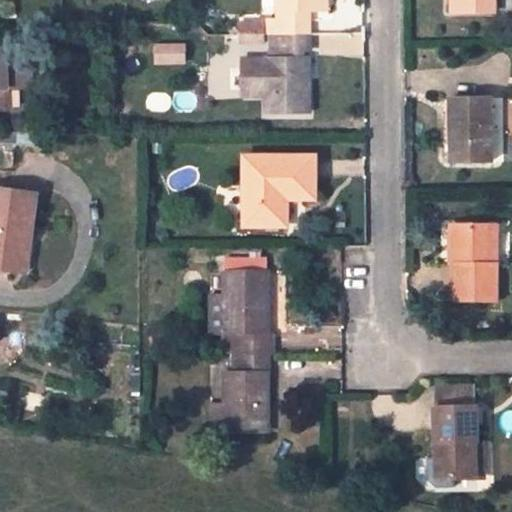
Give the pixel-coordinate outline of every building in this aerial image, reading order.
[(267,0),(268,13),(277,12),(277,0),(267,0)] [(269,20),(269,35),(309,35),(309,11),(322,11),(321,0),(277,0),(277,12),(277,20),(269,20)] [(450,0),(451,13),(495,13),(494,0),(450,0)] [(499,0),(500,12),(509,12),(508,0),(499,0)] [(269,35),(268,60),(246,60),(247,95),(266,96),(266,113),(311,113),(310,79),(309,59),(302,58),(302,52),(309,51),(309,35),(269,35)] [(185,45),(179,45),(158,46),(157,63),(185,63),(185,45)] [(6,49),(0,49),(0,109),(6,110),(7,88),(31,88),(31,52),(6,52),(6,49)] [(318,59),(309,59),(310,79),(317,78),(318,59)] [(491,161),(490,100),(450,100),(450,113),(451,161),(491,161)] [(17,148),(18,130),(2,130),(1,149),(17,148)] [(243,227),(282,227),(282,200),(315,200),(316,158),(244,157),(243,227)] [(37,194),(0,189),(0,268),(16,271),(22,232),(31,233),(37,194)] [(497,227),(451,227),(451,265),(455,265),(455,301),(497,301),(497,227)] [(22,232),(16,271),(26,272),(31,233),(22,232)] [(225,294),(225,335),(225,352),(235,352),(268,351),(275,351),(275,334),(268,333),(268,273),(226,273),(225,294)] [(225,335),(225,294),(208,294),(209,335),(225,335)] [(268,351),(235,352),(235,374),(225,374),(225,403),(224,433),(268,432),(268,351)] [(476,407),(475,385),(435,385),(435,408),(476,407)] [(224,433),(225,403),(207,403),(208,433),(224,433)] [(435,408),(435,435),(436,480),(478,479),(477,442),(476,407),(435,408)] [(485,441),(477,442),(478,479),(486,479),(485,441)]
